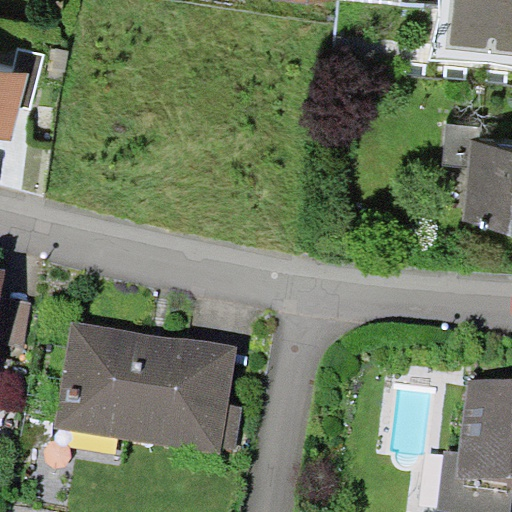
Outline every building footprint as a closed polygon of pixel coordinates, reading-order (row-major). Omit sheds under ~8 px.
[(511,0),(438,0),(433,52),(511,59),(511,0)] [(0,103),(25,109),(40,53),(13,47),(8,64),(0,62),(0,103)] [(465,219),(511,223),(511,142),(473,139),(465,219)] [(214,414),(222,368),(74,343),(60,425),(122,435),(121,441),(208,455),(208,454),(228,457),(234,417),(214,414)] [(511,495),(511,393),(509,397),(471,393),(464,467),(444,465),(439,511),(505,511),(508,495),(511,495)]
